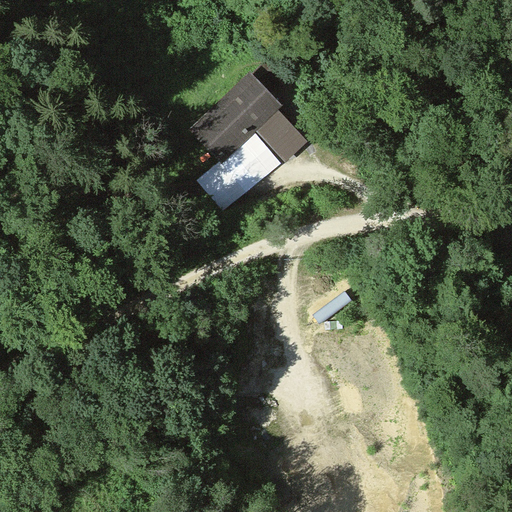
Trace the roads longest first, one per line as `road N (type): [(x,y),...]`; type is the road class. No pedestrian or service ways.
road 1 (track): [(511,209),(311,233),(247,254),(0,375)]
road 2 (track): [(399,222),(351,181),(287,164),(0,192)]
